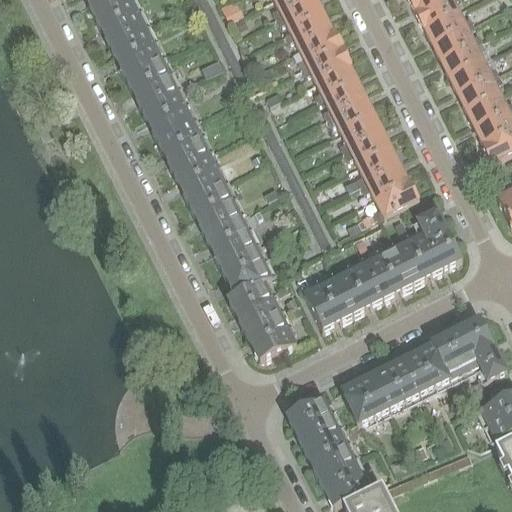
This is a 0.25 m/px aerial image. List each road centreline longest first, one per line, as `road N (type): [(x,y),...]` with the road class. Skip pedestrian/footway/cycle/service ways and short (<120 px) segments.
road 1 (residential): [(241,407),(36,0)]
road 2 (residential): [(500,278),(359,0)]
road 3 (residential): [(241,407),(500,278)]
